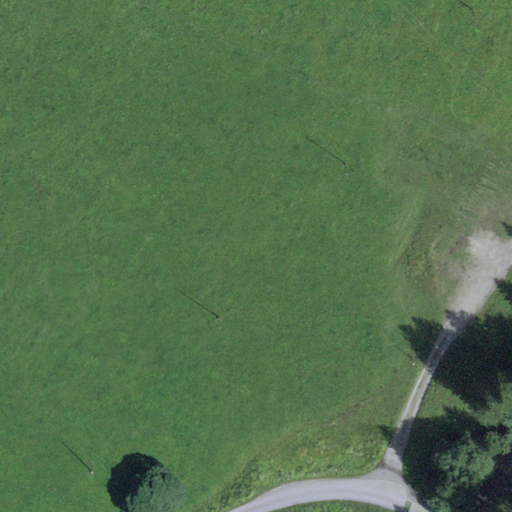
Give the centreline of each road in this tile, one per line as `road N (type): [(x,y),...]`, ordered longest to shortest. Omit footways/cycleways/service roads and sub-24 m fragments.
road 1 (track): [(511,247),(433,361),(386,497)]
road 2 (unclassified): [(422,511),(339,490),(279,497),(242,511)]
